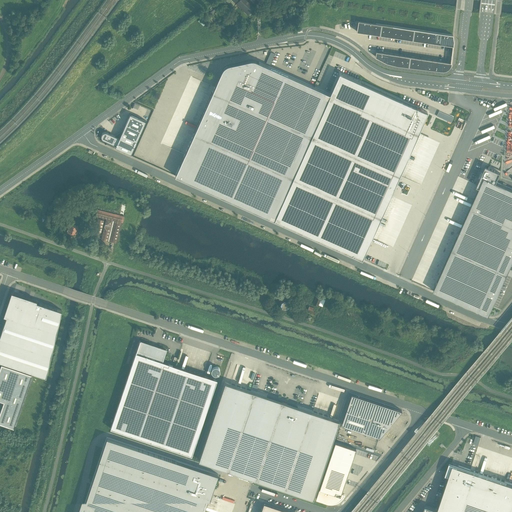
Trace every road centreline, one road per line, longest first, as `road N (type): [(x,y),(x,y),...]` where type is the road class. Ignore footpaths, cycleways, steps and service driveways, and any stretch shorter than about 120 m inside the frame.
road 1 (unclassified): [(82,131),(92,144),(502,325)]
road 2 (unclassified): [(92,300),(419,409)]
road 3 (unclassified): [(82,131),(178,61),(279,39)]
road 4 (unclassified): [(309,326),(107,262)]
road 5 (unclassified): [(419,409),(340,511)]
